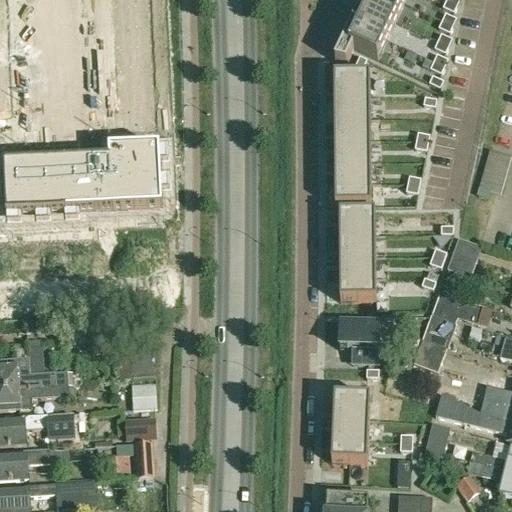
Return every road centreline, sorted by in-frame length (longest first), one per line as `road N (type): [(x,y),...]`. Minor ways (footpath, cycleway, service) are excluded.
road 1 (residential): [(328,0),(308,41),(296,511)]
road 2 (secondary): [(216,0),(223,151),(216,511)]
road 3 (secondary): [(246,511),(247,0)]
road 4 (residential): [(0,267),(161,261)]
